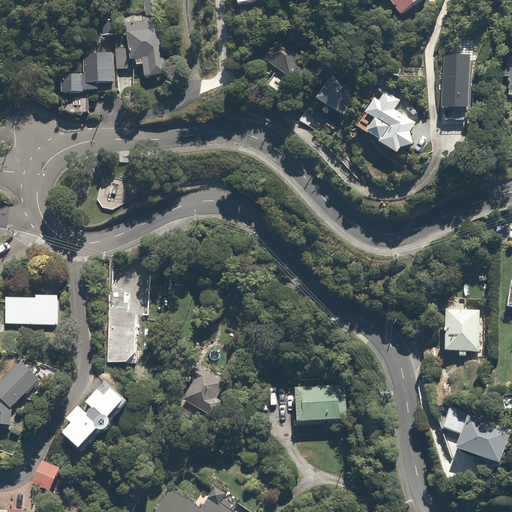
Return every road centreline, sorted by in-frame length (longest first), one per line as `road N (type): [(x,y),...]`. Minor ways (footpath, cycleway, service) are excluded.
road 1 (residential): [(432,511),(418,481),(394,347),(338,305),(244,209),(196,202),(77,246)]
road 2 (residential): [(39,175),(94,142),(218,133),(271,145),(348,225),(385,238),(511,194)]
road 3 (residential): [(77,246),(84,378),(26,472),(0,483)]
